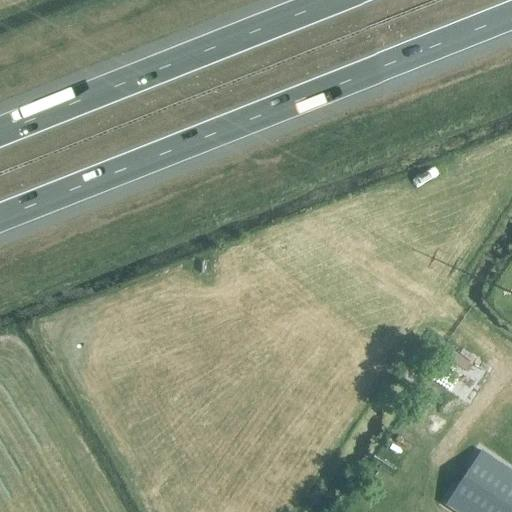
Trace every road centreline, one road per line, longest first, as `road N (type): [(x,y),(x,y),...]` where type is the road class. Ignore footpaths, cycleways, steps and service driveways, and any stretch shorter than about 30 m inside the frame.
road 1 (motorway): [(0,219),(511,17)]
road 2 (motorway): [(335,0),(0,132)]
